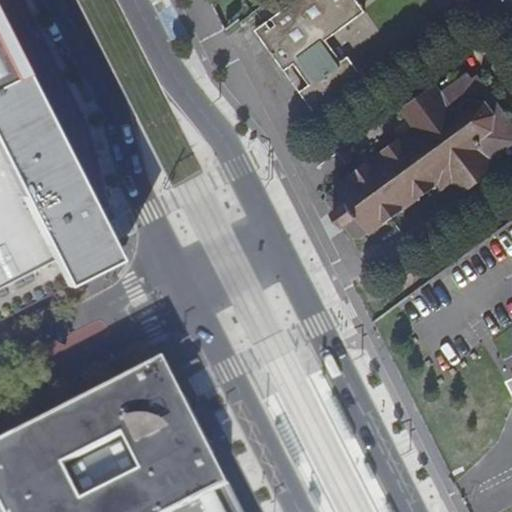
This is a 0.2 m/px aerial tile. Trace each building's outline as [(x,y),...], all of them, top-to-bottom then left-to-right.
[(346,60),(331,38),(327,35),(366,5),(362,0),(296,0),(273,17),(278,24),(271,30),(265,23),(254,31),(283,71),(289,68),(293,74),(296,77),(299,82),(304,89),(298,93),(318,120),(328,113),(335,108),(332,102),(336,99),(340,104),(371,83),(350,56),(346,60)] [(327,35),(331,38),(369,10),(366,5),(327,35)] [(0,319),(106,266),(98,239),(108,234),(91,200),(82,206),(41,128),(51,122),(0,21),(0,319)] [(367,233),(371,234),(436,185),(440,190),(452,182),(461,194),(495,168),(489,160),(511,142),(511,125),(476,76),(470,80),(466,75),(440,93),(434,85),(400,109),(412,127),(362,164),(333,185),(335,188),(327,194),(326,201),(331,209),(331,211),(337,221),(343,229),(346,229),(353,237),(359,239),(367,233)] [(51,122),(41,128),(82,206),(91,200),(51,122)] [(108,234),(98,239),(106,266),(121,259),(108,234)] [(242,511),(184,397),(179,399),(160,363),(0,444),(0,511),(242,511)]
